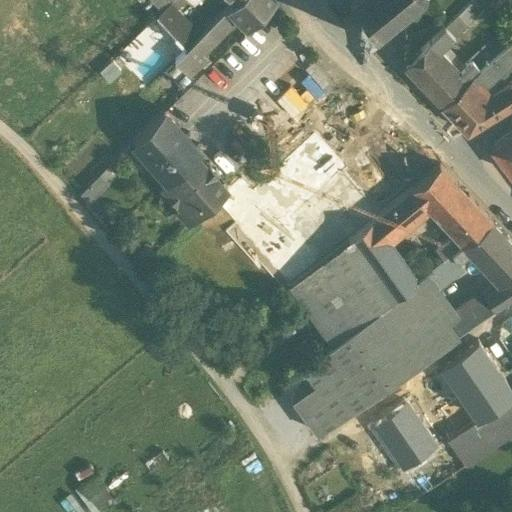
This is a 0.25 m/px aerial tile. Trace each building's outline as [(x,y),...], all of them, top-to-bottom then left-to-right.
[(152,0),(161,9),(170,0),(152,0)] [(200,32),(171,0),(170,0),(161,9),(156,14),(178,36),(186,46),(200,32)] [(271,0),(232,0),(205,28),(215,38),(238,14),(247,24),(271,0)] [(350,0),(350,1),(358,11),(346,20),(357,35),(370,25),(377,35),(420,0),(350,0)] [(478,0),(470,0),(457,13),(467,23),(470,26),(487,10),(478,0)] [(499,8),(492,0),(478,0),(487,10),(491,15),(499,8)] [(457,13),(430,39),(440,49),(467,23),(457,13)] [(511,25),(493,40),(500,48),(504,45),(511,37),(511,25)] [(186,46),(175,57),(185,68),(202,52),(202,51),(215,38),(205,28),(200,32),(186,46)] [(166,48),(175,57),(186,46),(178,36),(166,48)] [(440,49),(430,39),(404,63),(440,102),(470,74),(477,67),(493,55),(485,46),(470,59),(470,60),(460,70),(440,49)] [(500,48),(493,40),(485,46),(493,55),(493,54),(500,48)] [(500,48),(493,54),(504,66),(511,58),(511,54),(504,45),(500,48)] [(202,52),(185,68),(192,75),(209,58),(202,52)] [(477,67),(470,74),(440,102),(467,130),(500,109),(486,94),(478,84),(484,79),(486,81),(504,66),(493,54),(493,55),(477,67)] [(511,77),(486,94),(500,109),(511,102),(511,77)] [(200,147),(164,107),(133,138),(168,176),(196,151),(200,147)] [(511,130),(491,147),(511,173),(511,130)] [(227,185),(196,151),(168,176),(161,182),(179,202),(176,205),(188,220),(212,198),(227,185)] [(492,218),(440,163),(411,185),(427,203),(454,231),(463,240),(492,218)] [(99,171),(80,190),(89,199),(108,180),(99,171)] [(387,204),(373,215),(387,235),(427,203),(411,185),(387,204)] [(387,235),(373,215),(348,235),(392,295),(417,275),(387,235)] [(511,269),(511,239),(492,218),(463,240),(451,249),(457,259),(470,248),(487,266),(497,259),(509,272),(511,269)] [(454,231),(421,256),(429,267),(451,249),(463,240),(454,231)] [(392,295),(348,235),(285,284),(327,345),(392,295)] [(427,268),(439,284),(463,266),(457,259),(451,249),(429,267),(427,268)] [(427,268),(417,275),(429,292),(439,284),(427,268)] [(511,269),(509,272),(445,315),(458,334),(460,333),(458,331),(511,295),(511,269)] [(392,295),(327,345),(281,380),(292,393),(318,430),(458,334),(445,315),(429,292),(417,275),(392,295)] [(475,416),(446,435),(466,463),(511,432),(511,388),(480,339),(442,364),(475,416)] [(406,396),(374,417),(404,462),(435,441),(406,396)] [(82,485),(99,505),(114,492),(97,472),(82,485)]
